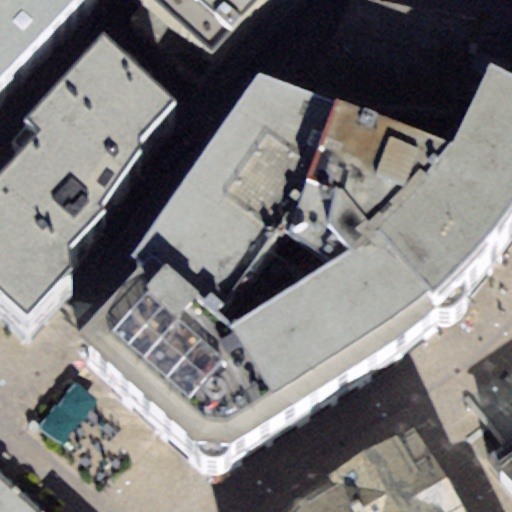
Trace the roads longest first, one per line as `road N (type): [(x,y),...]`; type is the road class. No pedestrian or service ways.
road 1 (residential): [(257,511),(417,402)]
road 2 (residential): [(0,420),(114,511)]
road 3 (residential): [(480,511),(417,402)]
road 4 (residential): [(417,402),(511,319)]
